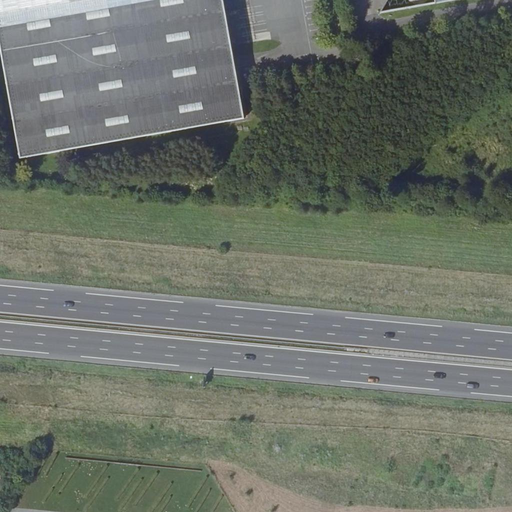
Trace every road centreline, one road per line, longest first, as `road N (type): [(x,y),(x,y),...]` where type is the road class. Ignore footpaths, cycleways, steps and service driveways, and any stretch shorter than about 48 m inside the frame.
road 1 (motorway): [(511,345),(0,298)]
road 2 (motorway): [(0,333),(511,380)]
